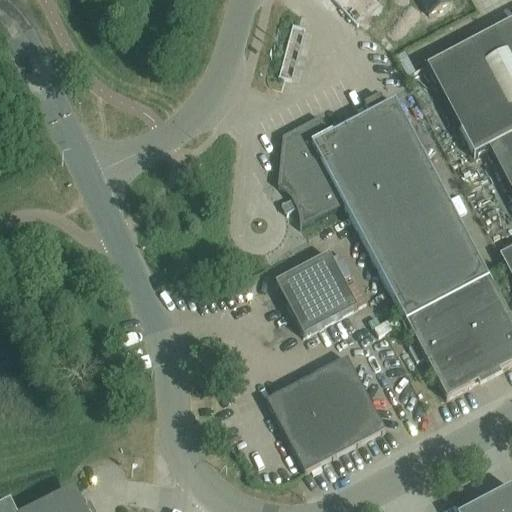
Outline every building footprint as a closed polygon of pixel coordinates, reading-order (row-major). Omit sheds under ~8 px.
[(446,0),(418,0),(430,19),(450,7),(446,0)] [(511,25),(426,71),(475,161),(488,154),(511,199),(511,25)] [(291,204),(281,209),(283,213),(285,217),(295,212),(296,216),(298,220),(298,225),(299,229),(299,233),(343,210),(446,404),(511,368),(511,327),(394,105),(385,110),(379,99),(363,108),(369,118),(329,139),(319,121),(281,141),(277,191),(280,193),(283,195),(286,198),(288,201),(291,204)] [(273,287),(302,343),(355,315),(325,259),(273,287)] [(265,406),(304,478),(384,436),(346,363),(265,406)] [(511,511),(511,496),(481,511),(511,511)] [(78,511),(71,498),(42,511),(11,511),(8,507),(0,510),(0,511),(78,511)]
